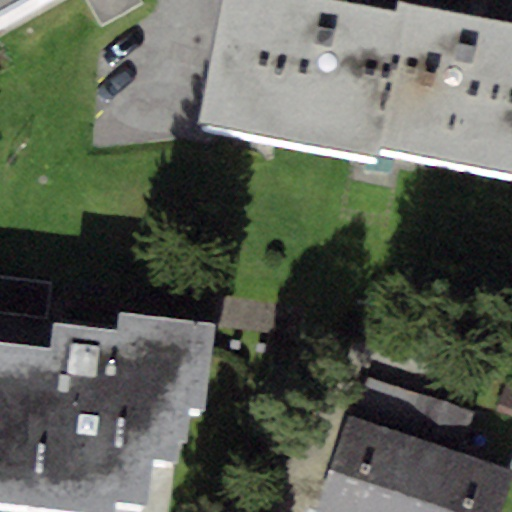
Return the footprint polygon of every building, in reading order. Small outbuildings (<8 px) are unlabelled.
[(0,0),(0,17),(31,0),(0,0)] [(395,13),(327,0),(221,0),(198,124),(378,158),(380,150),(406,15),(395,13)] [(380,150),(511,174),(511,24),(397,3),(395,13),(406,15),(380,150)] [(51,348),(0,342),(0,505),(57,511),(113,511),(115,505),(148,508),(154,460),(177,463),(179,441),(186,442),(190,410),(205,412),(216,323),(119,312),(116,331),(54,323),(51,348)] [(511,377),(508,376),(495,412),(511,417),(511,377)] [(404,511),(429,443),(351,415),(315,511),(404,511)] [(497,511),(511,475),(511,473),(429,443),(404,511),(497,511)]
